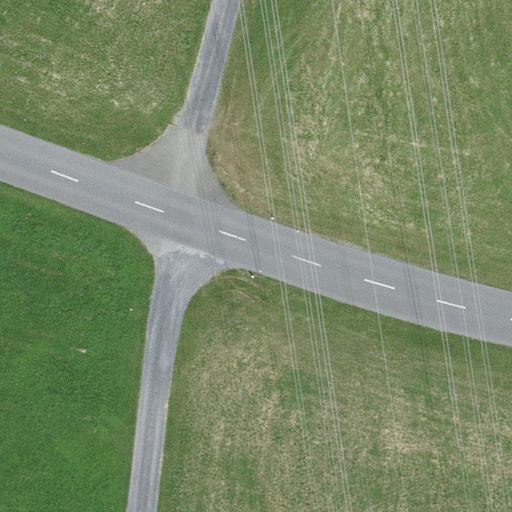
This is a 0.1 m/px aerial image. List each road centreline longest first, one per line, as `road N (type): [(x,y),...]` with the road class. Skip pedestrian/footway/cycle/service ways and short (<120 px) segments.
road 1 (tertiary): [(0,164),(187,233),(511,328)]
road 2 (track): [(236,0),(187,233),(151,511)]
